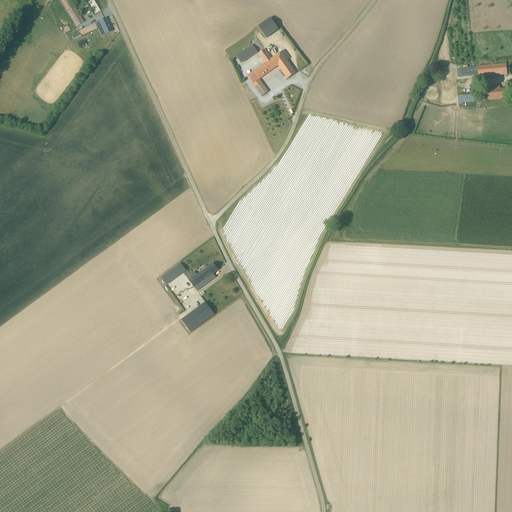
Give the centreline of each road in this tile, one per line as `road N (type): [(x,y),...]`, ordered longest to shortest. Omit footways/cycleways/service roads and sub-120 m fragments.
road 1 (unclassified): [(319,511),(273,344),(210,223)]
road 2 (unclassified): [(210,223),(285,145),(315,71),(374,0)]
road 3 (unclassified): [(210,223),(108,0)]
